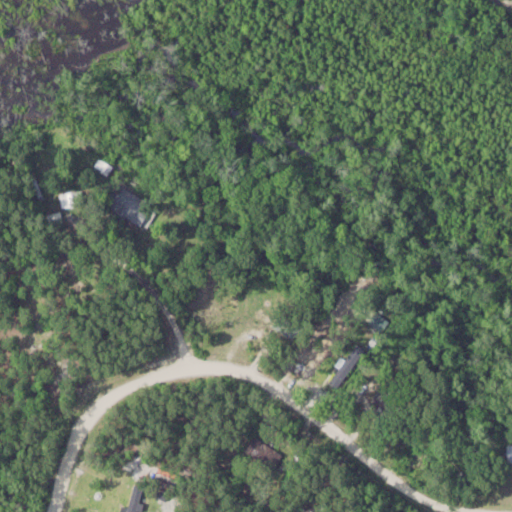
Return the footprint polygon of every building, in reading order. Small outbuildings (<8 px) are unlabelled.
[(156,206),(121,186),(107,210),(141,231),(156,206)] [(85,208),(85,191),(61,191),(61,208),(85,208)] [(247,315),(255,309),(248,300),(240,307),(247,315)] [(402,403),(386,387),(375,397),(391,414),(402,403)] [(247,451),(270,471),(283,456),(260,436),(247,451)]
